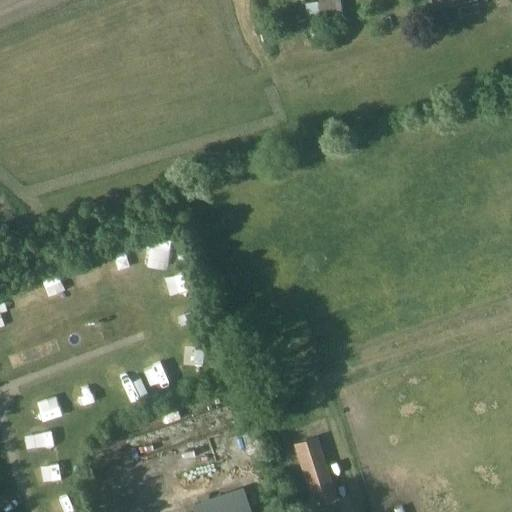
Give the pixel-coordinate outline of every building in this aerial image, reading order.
[(328,0),(304,3),(306,21),(342,16),(340,0),(328,0)] [(432,0),(435,8),(466,0),(432,0)] [(441,35),(460,31),(457,17),(438,21),(441,35)] [(311,35),(300,39),(306,56),(318,52),(311,35)] [(339,501),(317,437),(293,445),(314,509),(339,501)] [(250,511),(242,487),(192,505),(194,511),(250,511)]
